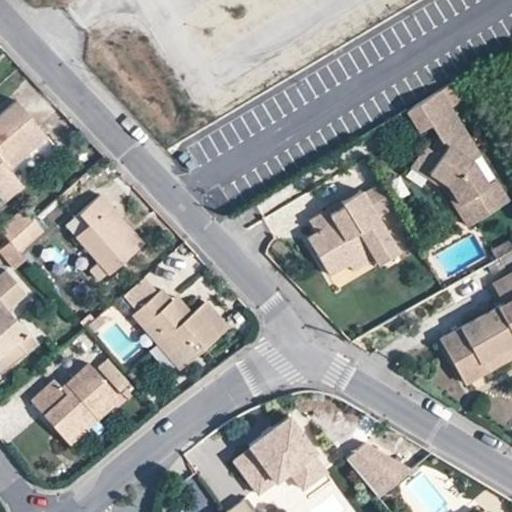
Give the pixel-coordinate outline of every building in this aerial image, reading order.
[(428,128),(450,114),(438,94),(403,116),(417,136),(428,128)] [(13,100),(0,110),(0,202),(19,186),(5,170),(45,136),(13,100)] [(457,125),(450,114),(428,128),(435,138),(457,125)] [(451,210),(462,230),(507,203),(494,184),(486,187),(471,163),(479,158),(457,125),(435,138),(426,153),(421,150),(408,171),(416,177),(418,174),(441,189),(454,208),(451,210)] [(303,238),(326,275),(344,264),(363,252),(369,260),(371,264),(393,250),(372,217),(389,207),(375,184),(358,194),(357,191),(307,222),(313,232),(303,238)] [(73,235),(96,262),(88,269),(97,279),(105,272),(107,274),(142,244),(109,205),(112,203),(103,192),(78,212),(87,223),(73,235)] [(34,219),(24,208),(0,228),(0,230),(9,241),(34,219)] [(43,229),(34,219),(9,241),(11,244),(19,252),(43,229)] [(487,252),(492,260),(510,249),(505,240),(487,252)] [(4,250),(16,263),(23,256),(19,252),(11,244),(4,250)] [(369,260),(363,252),(344,264),(349,272),(369,260)] [(22,292),(2,269),(0,271),(0,370),(2,373),(37,341),(27,331),(25,332),(4,308),(22,292)] [(458,326),(477,361),(511,341),(511,269),(490,283),(500,302),(458,326)] [(125,294),(138,309),(157,292),(143,277),(125,294)] [(130,316),(178,369),(228,325),(205,300),(191,312),(175,295),(170,299),(161,288),(157,292),(138,309),(130,316)] [(438,337),(461,381),(482,369),(477,361),(458,326),(438,337)] [(511,341),(477,361),(482,369),(511,353),(511,341)] [(96,367),(123,396),(133,387),(106,358),(96,367)] [(29,400),(68,445),(118,401),(85,363),(58,387),(51,380),(29,400)] [(332,449),(373,497),(404,470),(357,445),(373,419),(360,411),(346,437),(332,449)] [(318,449),(291,412),(249,441),(250,443),(230,458),(254,492),(273,479),(275,481),(287,472),(299,488),(324,470),(312,454),(318,449)] [(252,511),(242,496),(222,509),(224,511),(252,511)]
